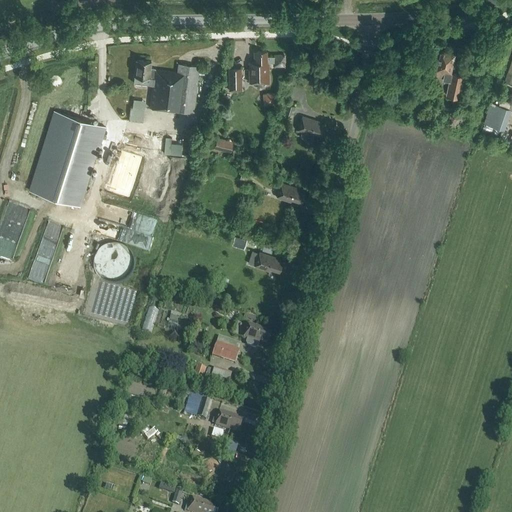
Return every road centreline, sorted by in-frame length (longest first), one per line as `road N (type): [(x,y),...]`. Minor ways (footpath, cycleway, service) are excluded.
road 1 (unclassified): [(246,511),(359,100),(365,22)]
road 2 (secondary): [(0,52),(111,24),(365,22)]
road 3 (track): [(0,269),(15,272),(43,210),(85,217),(113,124),(101,99),(100,27)]
road 4 (track): [(0,198),(26,99),(18,46)]
road 5 (secondary): [(365,22),(485,0)]
